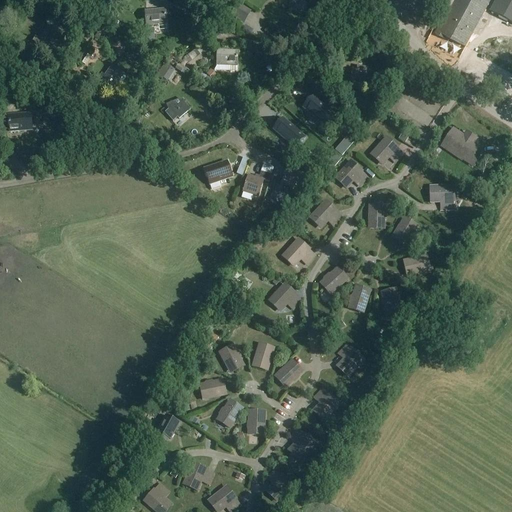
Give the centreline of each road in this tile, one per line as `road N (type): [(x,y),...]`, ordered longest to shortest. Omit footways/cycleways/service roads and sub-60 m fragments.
road 1 (track): [(380,9),(212,145),(0,185)]
road 2 (unclassified): [(511,122),(461,87),(371,0)]
